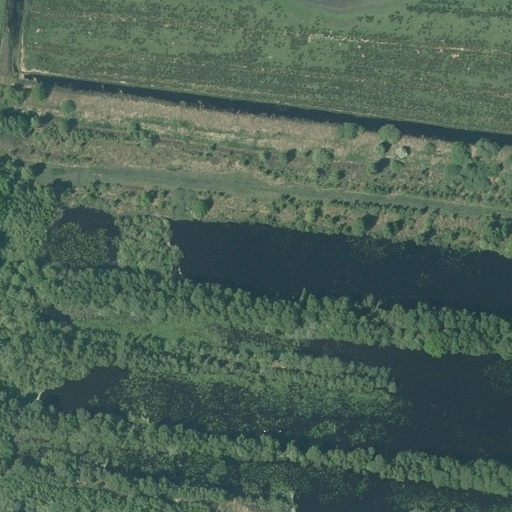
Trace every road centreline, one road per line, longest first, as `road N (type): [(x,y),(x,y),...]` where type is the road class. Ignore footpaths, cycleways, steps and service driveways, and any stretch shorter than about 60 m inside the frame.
road 1 (track): [(0,160),(357,198)]
road 2 (track): [(0,107),(284,147)]
